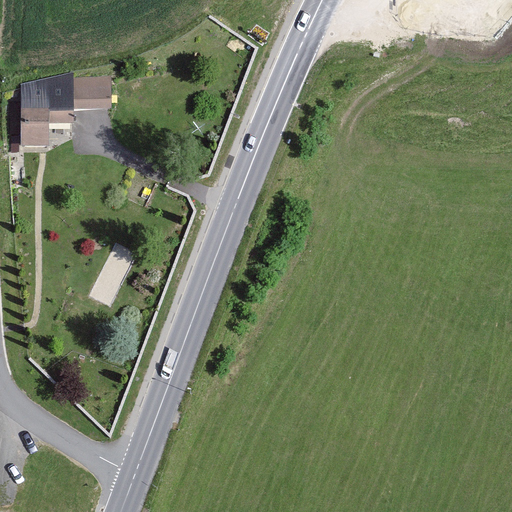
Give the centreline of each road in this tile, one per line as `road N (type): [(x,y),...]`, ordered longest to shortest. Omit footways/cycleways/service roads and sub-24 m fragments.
road 1 (primary): [(136,473),(233,211),(323,0)]
road 2 (residential): [(0,385),(22,410),(136,473)]
